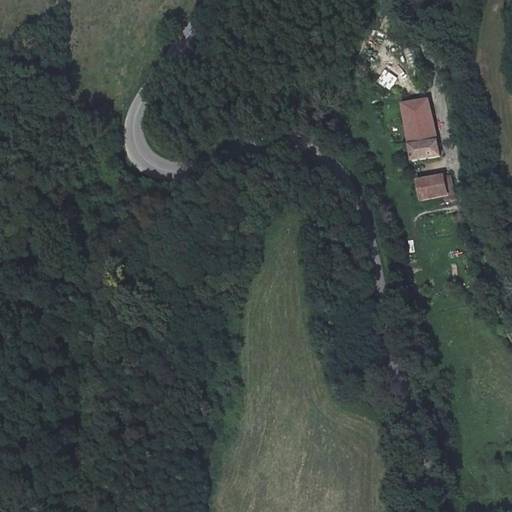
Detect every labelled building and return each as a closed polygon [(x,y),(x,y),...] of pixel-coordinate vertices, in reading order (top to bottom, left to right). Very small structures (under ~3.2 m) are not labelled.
[(377,60),(382,39),(364,35),(359,56),(377,60)] [(408,67),(417,65),(413,48),(404,51),(408,67)] [(428,95),(411,95),(404,96),(400,95),(408,159),(435,156),(428,95)] [(443,199),(441,178),(415,180),(417,201),(443,199)] [(447,179),(441,178),(443,199),(449,199),(447,179)]
